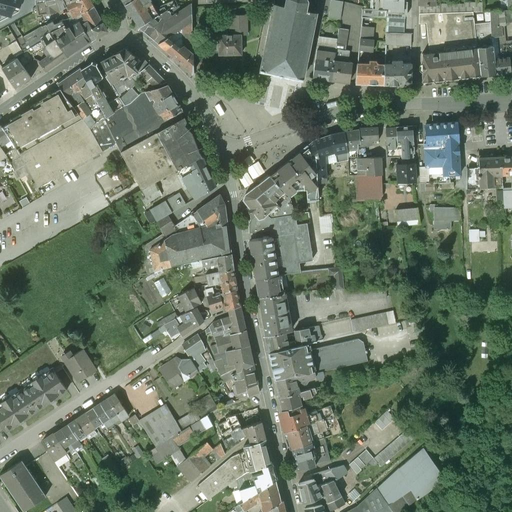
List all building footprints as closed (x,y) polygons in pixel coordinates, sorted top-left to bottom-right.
[(0,0),(0,17),(1,13),(11,16),(14,5),(20,7),(21,0),(0,0)] [(55,2),(45,4),(44,0),(36,0),(34,0),(35,7),(38,7),(39,14),(58,11),(56,2),(55,2)] [(63,0),(54,0),(55,2),(56,2),(58,11),(67,6),(65,3),(63,0)] [(89,0),(83,0),(78,3),(77,1),(65,3),(67,6),(71,16),(72,18),(81,15),(80,13),(93,6),(89,0)] [(132,0),(125,5),(139,27),(158,15),(156,11),(149,0),(132,0)] [(175,0),(165,3),(159,6),(161,9),(156,11),(158,15),(167,11),(175,7),(174,4),(176,3),(175,0)] [(190,0),(189,0),(181,4),(183,8),(191,4),(190,0)] [(285,0),(284,6),(274,4),(260,70),(259,70),(259,71),(262,71),(270,73),(272,74),(276,75),(285,76),(285,77),(289,78),(289,77),(291,78),(291,77),(299,79),(302,80),(303,76),(316,12),(315,12),(305,10),(307,1),(306,0),(285,0)] [(317,0),(306,0),(307,1),(305,10),(315,12),(317,0)] [(331,0),(328,15),(340,17),(343,0),(331,0)] [(343,6),(336,45),(336,49),(345,50),(350,16),(362,17),(363,9),(364,0),(362,0),(355,0),(354,8),(343,6)] [(405,0),(372,0),(372,9),(363,9),(362,17),(372,17),(378,17),(378,10),(385,11),(385,17),(387,17),(399,17),(405,18),(405,15),(407,16),(407,3),(405,3),(405,0)] [(167,11),(158,15),(139,27),(158,43),(167,37),(173,33),(174,33),(182,27),(192,21),(191,4),(183,8),(171,17),(167,11)] [(102,21),(93,6),(80,13),(81,15),(83,18),(86,23),(89,22),(91,27),(102,21)] [(511,9),(503,10),(505,22),(511,21),(511,9)] [(472,11),(419,14),(419,23),(426,22),(427,29),(429,52),(477,47),(474,23),(472,11)] [(497,11),(490,11),(490,22),(490,27),(491,37),(502,36),(501,26),(498,26),(497,11)] [(71,16),(65,19),(65,18),(61,20),(65,29),(79,21),(83,18),(81,15),(72,18),(71,16)] [(234,35),(218,36),(219,50),(219,55),(241,54),(240,35),(247,35),(246,15),(230,15),(230,29),(234,28),(234,35)] [(398,33),(399,17),(387,17),(386,32),(398,33)] [(91,27),(89,22),(86,23),(83,18),(79,21),(90,40),(94,38),(97,36),(91,27)] [(41,25),(22,36),(25,41),(18,45),(22,51),(27,48),(35,44),(42,40),(45,44),(54,38),(66,31),(65,29),(61,20),(54,23),(52,20),(41,25)] [(79,21),(65,29),(66,31),(54,38),(67,56),(76,50),(84,44),(90,40),(79,21)] [(102,21),(91,27),(97,36),(101,34),(107,30),(102,21)] [(192,21),(182,27),(183,45),(193,54),(192,21)] [(486,22),(474,23),(477,47),(492,45),(491,37),(490,27),(490,22),(486,22)] [(372,25),(361,24),(359,49),(373,51),(373,40),(372,40),(372,25)] [(398,33),(386,32),(386,45),(411,46),(411,33),(398,33)] [(193,54),(183,45),(179,48),(167,37),(158,43),(194,74),(193,54)] [(45,44),(41,47),(42,49),(46,54),(38,60),(46,71),(57,63),(67,56),(54,38),(45,44)] [(42,40),(35,44),(39,51),(42,49),(41,47),(45,44),(42,40)] [(336,45),(330,44),(328,55),(329,55),(328,59),(334,60),(336,49),(336,45)] [(511,44),(496,46),(498,58),(494,59),(493,59),(495,74),(502,73),(511,72),(509,62),(509,57),(511,57),(511,44)] [(492,45),(477,47),(481,75),(488,74),(495,74),(493,59),(494,59),(492,45)] [(429,52),(422,53),(421,81),(426,81),(436,80),(443,80),(443,79),(462,77),(481,75),(477,47),(429,52)] [(22,51),(15,55),(16,57),(21,65),(33,58),(27,48),(22,51)] [(120,51),(101,61),(107,73),(104,74),(110,83),(121,78),(122,79),(127,75),(129,78),(131,77),(138,70),(134,65),(140,60),(127,50),(123,49),(120,51)] [(345,50),(336,49),(334,60),(331,80),(349,82),(352,62),(347,62),(349,51),(345,50)] [(16,57),(1,67),(15,89),(23,83),(30,78),(21,65),(16,57)] [(328,59),(315,58),(313,78),(331,80),(334,60),(328,59)] [(138,70),(131,77),(137,82),(144,76),(140,72),(147,66),(143,63),(140,60),(134,65),(138,70)] [(392,63),(385,63),(385,64),(384,64),(383,83),(407,83),(410,80),(411,62),(402,63),(402,60),(392,61),(392,63)] [(369,63),(357,63),(355,83),(383,83),(384,64),(378,64),(378,63),(376,61),(369,61),(369,63)] [(108,103),(95,80),(102,76),(96,65),(96,64),(91,62),(91,63),(88,65),(81,70),(92,93),(95,97),(105,117),(113,112),(108,103)] [(157,72),(149,64),(147,66),(140,72),(144,76),(154,86),(166,82),(157,72)] [(72,73),(66,78),(72,91),(76,90),(82,99),(92,93),(81,70),(80,68),(72,73)] [(119,98),(129,89),(124,82),(129,78),(127,75),(122,79),(121,78),(110,83),(118,97),(119,98)] [(154,86),(144,76),(132,87),(137,95),(145,92),(155,87),(166,83),(166,82),(154,86)] [(129,78),(124,82),(129,89),(132,87),(137,82),(131,77),(129,78)] [(72,91),(66,78),(62,80),(57,84),(59,86),(60,88),(66,98),(70,96),(75,105),(83,101),(82,99),(76,90),(72,91)] [(113,112),(105,117),(115,141),(121,137),(136,129),(142,140),(184,116),(175,98),(166,83),(155,87),(145,92),(137,95),(129,102),(123,105),(113,112)] [(129,89),(119,98),(123,105),(129,102),(137,95),(132,87),(129,89)] [(50,94),(40,100),(41,101),(31,107),(21,112),(22,114),(11,120),(12,121),(1,126),(10,139),(14,145),(76,111),(67,98),(66,98),(60,88),(50,94)] [(83,101),(75,105),(70,96),(66,98),(67,98),(76,111),(89,127),(97,122),(83,101)] [(95,97),(83,101),(97,122),(105,117),(95,97)] [(118,97),(108,103),(113,112),(123,105),(119,98),(118,97)] [(76,111),(14,145),(21,157),(26,165),(29,172),(38,187),(103,151),(89,127),(76,111)] [(128,147),(120,151),(142,189),(189,163),(202,157),(200,152),(199,152),(194,144),(187,131),(183,125),(185,124),(186,120),(184,116),(142,140),(128,147)] [(97,122),(89,127),(103,151),(116,143),(115,141),(105,117),(97,122)] [(440,124),(425,125),(426,141),(424,141),(426,167),(428,167),(429,183),(434,182),(441,182),(451,181),(450,175),(460,175),(457,122),(440,124)] [(14,145),(10,139),(1,126),(0,125),(0,145),(5,153),(6,153),(14,170),(14,171),(19,178),(29,172),(26,165),(21,157),(14,145)] [(404,127),(396,127),(397,143),(401,142),(402,157),(402,158),(412,156),(412,153),(413,153),(413,147),(412,148),(411,144),(413,144),(412,126),(404,127)] [(391,128),(386,128),(386,156),(402,157),(401,142),(397,143),(396,127),(391,128)] [(368,129),(359,129),(360,141),(356,141),(356,147),(356,148),(366,147),(372,143),(372,140),(378,140),(377,128),(368,129)] [(136,129),(121,137),(128,147),(142,140),(136,129)] [(352,131),(344,132),(347,148),(356,147),(356,141),(360,141),(359,129),(352,131)] [(332,135),(314,140),(318,157),(316,158),(317,178),(326,177),(325,155),(335,152),(337,162),(348,161),(348,151),(347,148),(344,132),(332,135)] [(281,166),(269,176),(284,191),(289,197),(296,192),(306,191),(307,203),(319,201),(317,184),(318,184),(317,178),(316,158),(318,157),(314,140),(301,150),(291,158),(281,166)] [(14,170),(6,153),(5,153),(0,145),(0,156),(5,163),(0,166),(0,168),(5,176),(14,170)] [(511,155),(501,156),(501,166),(511,165),(511,155)] [(412,156),(402,158),(402,165),(415,164),(414,156),(412,156)] [(490,157),(479,158),(480,176),(502,175),(501,166),(501,156),(490,157)] [(189,163),(179,171),(188,189),(195,199),(216,186),(213,178),(209,172),(206,165),(202,157),(189,163)] [(381,157),(357,158),(357,170),(366,170),(366,175),(382,174),(381,157)] [(247,166),(248,170),(239,174),(244,186),(254,182),(253,177),(265,172),(260,161),(247,166)] [(402,165),(397,165),(398,183),(416,181),(415,164),(402,165)] [(426,167),(419,167),(420,183),(429,183),(428,167),(426,167)] [(358,175),(356,175),(357,189),(358,189),(359,201),(380,200),(382,195),(382,184),(382,174),(366,175),(358,175)] [(284,191),(269,176),(263,180),(257,185),(273,202),(284,191)] [(249,191),(243,195),(243,199),(248,207),(245,209),(245,213),(248,216),(251,218),(255,214),(258,219),(263,217),(266,214),(275,205),(273,202),(257,185),(249,191)] [(158,188),(143,197),(144,198),(143,199),(146,204),(162,194),(158,188)] [(284,191),(273,202),(275,205),(280,209),(281,216),(294,214),(292,206),(289,197),(284,191)] [(179,193),(166,201),(172,212),(186,204),(179,193)] [(220,194),(203,206),(175,226),(175,230),(170,233),(171,236),(166,239),(151,249),(152,255),(156,271),(162,268),(191,261),(201,259),(231,253),(228,225),(225,206),(220,194)] [(166,201),(150,210),(157,221),(165,216),(172,212),(166,201)] [(133,203),(120,209),(123,217),(127,215),(130,220),(139,216),(133,203)] [(275,205),(266,214),(270,218),(278,217),(281,216),(280,209),(275,205)] [(419,205),(397,206),(397,223),(419,223),(419,205)] [(452,219),(459,219),(459,205),(434,205),(433,226),(451,227),(452,219)] [(150,210),(141,215),(148,226),(150,225),(156,238),(163,234),(160,228),(157,221),(150,210)] [(309,212),(295,214),(296,225),(307,223),(310,222),(309,212)] [(263,217),(258,219),(255,214),(251,218),(250,222),(249,224),(249,227),(249,233),(269,230),(279,228),(278,217),(270,218),(266,214),(263,217)] [(270,237),(249,240),(252,253),(254,266),(256,279),(279,275),(281,274),(300,272),(299,263),(312,261),(307,223),(296,225),(295,214),(294,214),(281,216),(278,217),(279,228),(269,230),(270,237)] [(330,215),(319,216),(321,233),(332,232),(330,215)] [(165,216),(157,221),(160,228),(167,223),(166,221),(168,221),(165,216)] [(167,223),(160,228),(163,234),(172,227),(169,222),(167,223)] [(172,227),(163,234),(166,239),(171,236),(170,233),(175,230),(175,226),(172,227)] [(156,238),(143,246),(146,259),(152,255),(151,249),(166,239),(163,234),(156,238)] [(231,253),(201,259),(202,265),(203,265),(205,274),(206,274),(206,273),(219,271),(233,269),(232,262),(231,253)] [(341,267),(337,268),(337,267),(334,268),(336,288),(343,288),(341,267)] [(233,269),(219,271),(221,282),(224,281),(225,289),(236,286),(235,277),(233,269)] [(219,271),(206,273),(206,274),(208,285),(221,282),(219,271)] [(279,275),(256,279),(258,288),(259,297),(284,293),(281,274),(279,275)] [(163,296),(172,291),(164,276),(155,281),(163,296)] [(236,289),(223,292),(221,285),(218,286),(219,292),(219,293),(222,306),(224,311),(228,310),(229,313),(230,316),(241,312),(241,309),(239,299),(236,289)] [(207,296),(211,310),(222,306),(219,293),(219,292),(218,286),(212,288),(214,294),(207,296)] [(194,288),(188,291),(187,290),(179,296),(181,301),(177,304),(179,308),(184,306),(186,310),(202,302),(196,292),(194,288)] [(284,293),(259,297),(262,318),(265,335),(287,331),(290,331),(285,293),(284,293)] [(177,317),(176,317),(176,318),(180,325),(190,318),(195,327),(203,321),(196,307),(177,317)] [(393,310),(357,319),(360,331),(396,322),(393,310)] [(175,312),(161,320),(163,324),(172,319),(176,318),(176,317),(177,317),(175,312)] [(230,316),(221,319),(224,329),(223,329),(225,335),(214,338),(218,352),(225,350),(249,344),(245,328),(241,312),(230,316)] [(351,317),(344,318),(346,334),(353,332),(351,320),(351,317)] [(180,325),(177,327),(172,319),(163,324),(172,337),(179,332),(182,335),(195,327),(190,318),(180,325)] [(221,319),(213,322),(216,332),(223,329),(224,329),(221,319)] [(357,319),(351,320),(353,332),(360,331),(357,319)] [(287,331),(265,335),(267,343),(269,351),(307,343),(315,341),(314,334),(310,335),(309,327),(295,330),(297,340),(287,342),(286,334),(288,334),(287,331)] [(159,328),(150,334),(154,339),(162,333),(159,328)] [(216,332),(213,333),(214,338),(225,335),(223,329),(216,332)] [(198,334),(182,345),(190,358),(191,359),(199,353),(206,349),(198,334)] [(358,339),(309,350),(314,371),(314,373),(368,360),(363,342),(358,339)] [(46,343),(0,373),(0,398),(1,401),(10,395),(13,399),(17,397),(15,394),(22,390),(29,385),(31,387),(35,385),(32,381),(40,375),(43,379),(47,376),(46,374),(53,369),(54,371),(61,366),(46,343)] [(307,343),(269,351),(270,355),(272,365),(275,379),(293,375),(314,371),(309,350),(308,347),(307,343)] [(249,344),(225,350),(229,364),(234,362),(235,367),(236,371),(253,363),(251,354),(249,344)] [(64,362),(74,355),(70,349),(60,356),(64,362)] [(74,355),(64,362),(78,382),(96,371),(82,350),(74,355)] [(229,364),(225,350),(218,352),(219,359),(222,358),(224,365),(229,364)] [(204,361),(199,353),(191,359),(198,370),(205,365),(203,362),(204,361)] [(175,357),(165,364),(166,365),(159,369),(172,388),(183,381),(183,382),(190,377),(189,374),(197,369),(191,359),(190,358),(182,359),(181,361),(178,359),(175,357)] [(236,371),(231,373),(233,377),(234,379),(235,384),(236,389),(237,393),(239,400),(259,392),(257,382),(255,372),(253,363),(236,371)] [(235,367),(220,376),(224,383),(233,377),(231,373),(236,371),(235,367)] [(43,379),(40,375),(32,381),(35,385),(31,387),(29,385),(22,390),(36,410),(43,406),(49,402),(50,403),(51,403),(50,402),(54,400),(55,400),(54,399),(60,395),(67,390),(54,371),(53,369),(46,374),(47,376),(43,379)] [(293,375),(275,379),(277,389),(279,396),(298,392),(296,386),(305,384),(308,379),(313,378),(315,375),(314,373),(314,371),(293,375)] [(298,392),(279,396),(281,403),(282,410),(299,405),(301,405),(299,396),(302,396),(303,399),(316,395),(315,392),(314,388),(298,392)] [(17,397),(13,399),(10,395),(1,401),(2,402),(0,402),(0,423),(5,431),(13,426),(13,427),(19,423),(19,424),(20,423),(23,421),(24,420),(29,416),(29,415),(36,410),(22,390),(15,394),(17,397)] [(124,408),(114,393),(107,398),(116,413),(124,408)] [(210,394),(188,406),(192,412),(197,421),(200,419),(198,416),(198,415),(202,413),(209,410),(216,405),(211,396),(210,394)] [(116,413),(107,398),(100,403),(109,417),(116,413)] [(109,417),(100,403),(93,407),(103,422),(109,417)] [(282,410),(279,411),(282,422),(285,431),(300,427),(299,426),(333,414),(330,405),(316,410),(315,409),(307,412),(306,406),(300,408),(299,405),(282,410)] [(103,422),(93,407),(86,412),(96,427),(99,425),(103,422)] [(124,408),(116,413),(120,418),(121,421),(128,415),(124,408)] [(160,408),(139,421),(141,423),(140,424),(143,428),(156,446),(181,431),(176,421),(175,419),(169,423),(160,408)] [(202,413),(198,416),(200,419),(197,421),(188,426),(194,435),(212,424),(207,415),(210,413),(209,410),(202,413)] [(388,411),(375,422),(383,430),(395,419),(388,411)] [(86,412),(76,419),(85,433),(91,429),(96,427),(86,412)] [(192,412),(176,421),(181,431),(188,426),(197,421),(192,412)] [(116,413),(109,417),(113,423),(120,418),(116,413)] [(333,414),(299,426),(300,427),(285,431),(286,437),(287,437),(288,440),(290,448),(292,447),(292,448),(324,437),(342,431),(335,413),(333,414)] [(135,414),(128,418),(133,428),(140,424),(141,423),(139,421),(135,414)] [(109,417),(103,422),(106,427),(113,423),(109,417)] [(85,433),(76,419),(68,424),(78,438),(81,436),(85,433)] [(247,425),(246,426),(241,428),(245,435),(248,434),(251,443),(257,441),(265,439),(262,429),(260,421),(247,425)] [(425,437),(415,423),(408,428),(420,441),(425,437)] [(78,438),(68,424),(61,429),(70,443),(74,448),(81,443),(78,438)] [(156,446),(148,451),(157,464),(179,449),(177,446),(194,435),(188,426),(181,431),(156,446)] [(70,443),(61,429),(53,434),(63,448),(64,448),(67,446),(70,443)] [(91,429),(85,433),(89,438),(95,434),(91,429)] [(403,432),(374,458),(374,459),(381,467),(411,440),(403,432)] [(216,433),(207,441),(212,447),(219,441),(216,433)] [(53,434),(41,442),(54,460),(67,452),(64,448),(63,448),(53,434)] [(324,437),(292,448),(295,457),(298,468),(330,460),(324,437)] [(251,443),(243,445),(245,450),(230,458),(197,487),(208,499),(236,479),(242,474),(246,472),(261,467),(271,463),(269,455),(267,446),(265,439),(257,441),(251,443)] [(207,441),(177,465),(191,482),(211,466),(203,456),(209,451),(212,448),(212,447),(207,441)] [(224,454),(219,441),(212,447),(212,448),(209,451),(217,461),(224,454)] [(74,448),(70,443),(67,446),(77,461),(81,458),(74,448)] [(399,511),(445,479),(430,456),(426,451),(423,447),(400,467),(399,467),(357,506),(345,511),(399,511)] [(367,450),(349,466),(357,474),(362,470),(361,470),(365,465),(366,466),(374,459),(374,458),(367,450)] [(108,455),(103,459),(114,475),(119,472),(108,455)] [(21,459),(0,473),(0,475),(24,510),(46,496),(21,459)] [(247,487),(239,490),(243,502),(275,479),(277,478),(275,470),(272,463),(271,463),(261,467),(263,471),(252,475),(254,481),(251,483),(252,486),(247,487)] [(343,465),(304,477),(305,482),(298,483),(301,494),(303,504),(324,495),(326,499),(327,503),(326,503),(330,510),(345,503),(332,479),(334,478),(335,480),(348,472),(343,465)] [(236,479),(238,485),(239,490),(247,487),(242,474),(236,479)] [(236,479),(228,485),(230,489),(238,485),(236,479)] [(243,502),(240,504),(244,511),(257,502),(256,500),(259,497),(262,511),(264,511),(281,501),(278,492),(275,479),(243,502)] [(349,486),(344,492),(347,495),(353,490),(349,486)] [(347,495),(347,496),(348,497),(345,500),(349,505),(358,497),(353,490),(347,495)] [(77,511),(72,504),(67,496),(57,502),(63,511),(77,511)] [(264,511),(285,511),(282,500),(281,501),(264,511)]
